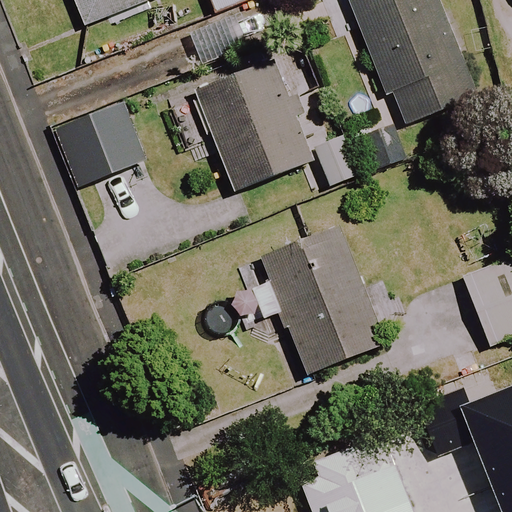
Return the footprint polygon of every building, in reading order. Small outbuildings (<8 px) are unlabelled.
[(77,0),(87,25),(151,0),(211,0),(219,21),(253,8),(249,0),(77,0)] [(482,95),(442,0),(351,0),(404,127),(482,95)] [(314,166),(279,68),(200,96),(236,194),(314,166)] [(147,163),(125,109),(58,137),(81,191),(147,163)] [(403,130),(368,143),(381,177),(416,163),(403,130)] [(355,145),(322,157),(334,188),(367,176),(355,145)] [(389,347),(344,230),(263,261),(308,378),(389,347)] [(511,339),(511,261),(466,278),(491,347),(511,339)] [(511,404),(502,407),(511,444),(511,404)] [(418,511),(413,498),(406,501),(396,476),(436,460),(421,422),(296,471),(311,511),(418,511)]
